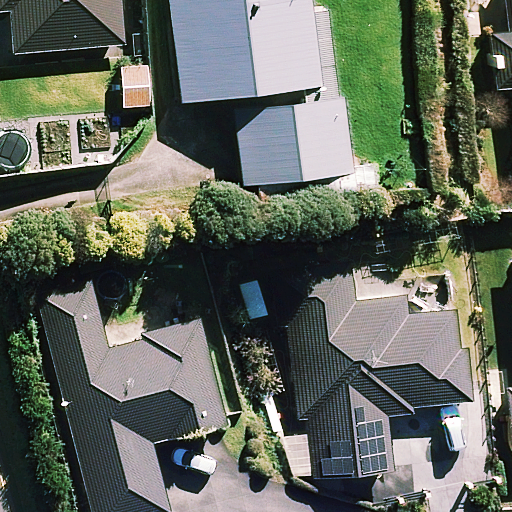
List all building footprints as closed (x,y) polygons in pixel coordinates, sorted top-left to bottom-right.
[(0,0),(0,11),(11,10),(14,54),(122,47),(119,0),(0,0)] [(341,179),(331,87),(322,9),(309,10),(307,0),(168,0),(180,103),(236,97),(247,189),(341,179)] [(511,0),(505,0),(510,35),(494,36),(500,91),(511,89),(511,0)] [(351,303),(347,267),(272,276),(278,327),(289,326),(302,437),(285,439),(290,482),(390,471),(383,411),(463,401),(453,311),(403,316),(401,298),(351,303)] [(104,343),(88,282),(35,296),(90,511),(165,511),(148,445),(221,425),(194,320),(104,343)]
